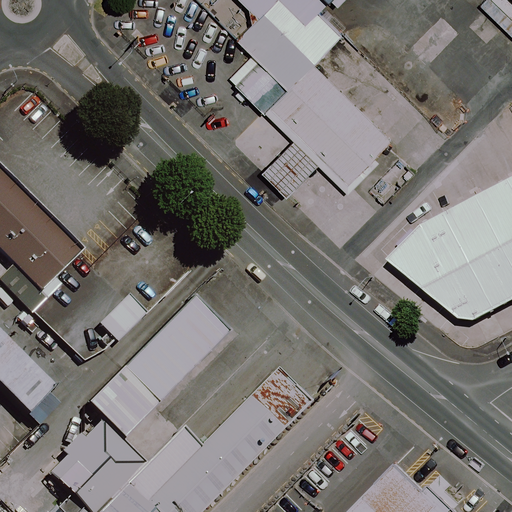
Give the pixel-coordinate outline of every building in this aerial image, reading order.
[(223,77),(257,113),(307,63),(334,36),(308,10),(297,0),(230,0),(248,17),(224,41),(241,59),(223,77)] [(297,0),(308,10),(317,0),(297,0)] [(385,142),(307,63),(257,113),(285,142),(308,164),(335,192),(385,142)] [(308,164),(285,142),(257,170),(280,193),(308,164)] [(511,302),(511,180),(405,236),(382,264),(445,326),(463,328),(511,302)] [(0,186),(0,277),(22,300),(67,256),(0,186)] [(143,317),(125,299),(97,326),(115,345),(143,317)] [(98,424),(120,445),(225,337),(189,301),(84,409),(98,424)] [(0,414),(10,425),(37,398),(0,359),(0,414)] [(97,511),(203,511),(308,406),(274,373),(197,452),(179,433),(143,467),(97,511)] [(120,445),(98,424),(81,442),(77,437),(59,455),(63,460),(45,477),(80,511),(97,511),(143,467),(120,445)] [(458,511),(430,485),(424,491),(397,465),(350,511),(458,511)]
